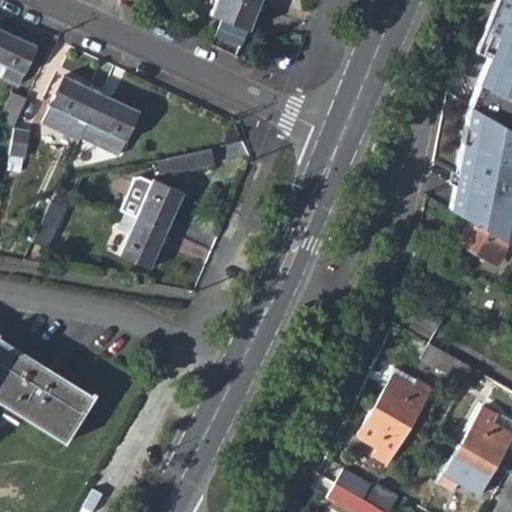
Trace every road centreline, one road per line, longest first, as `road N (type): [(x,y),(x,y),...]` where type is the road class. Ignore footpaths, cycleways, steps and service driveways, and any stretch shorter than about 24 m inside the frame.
road 1 (secondary): [(338,142),(241,367),(162,511)]
road 2 (residential): [(338,142),(35,0)]
road 3 (secondary): [(396,0),(338,142)]
